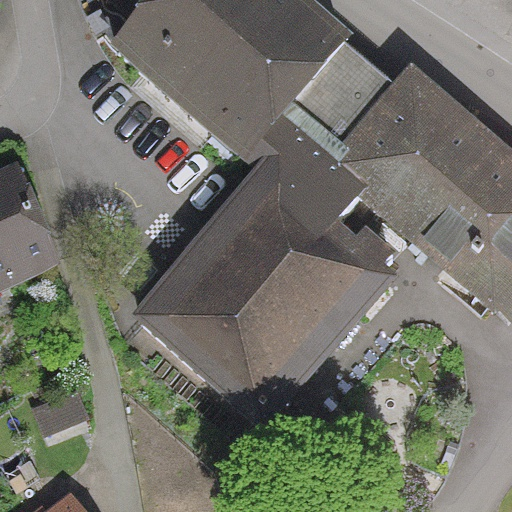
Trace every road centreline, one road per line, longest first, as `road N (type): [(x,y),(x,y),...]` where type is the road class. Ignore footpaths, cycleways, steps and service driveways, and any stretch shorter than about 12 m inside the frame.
road 1 (residential): [(511,95),(368,0)]
road 2 (residential): [(27,0),(24,93),(0,120)]
